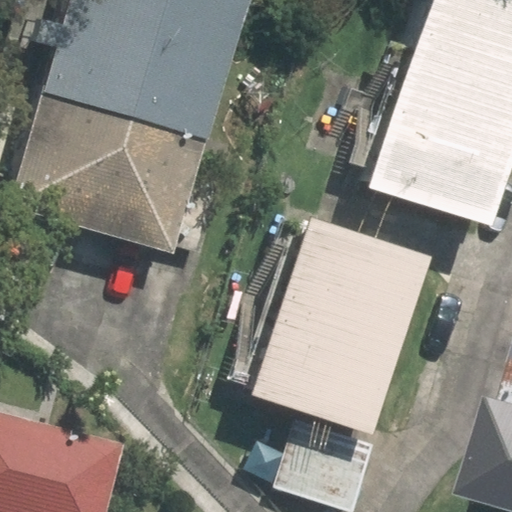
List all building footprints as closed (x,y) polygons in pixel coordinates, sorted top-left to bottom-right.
[(30,0),(0,104),(0,214),(137,253),(211,0),(30,0)] [(511,0),(392,0),(335,189),(459,227),(511,53),(511,0)] [(352,431),(352,428),(408,257),(285,216),(229,390),(296,413),(352,431)] [(511,368),(502,405),(491,402),(465,498),(511,511),(511,368)] [(83,511),(102,447),(0,420),(0,511),(83,511)]
